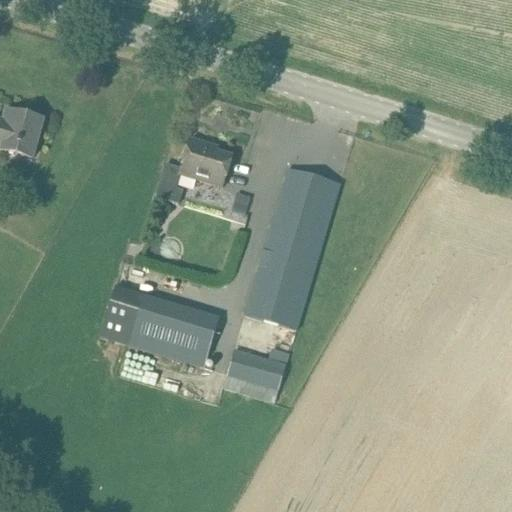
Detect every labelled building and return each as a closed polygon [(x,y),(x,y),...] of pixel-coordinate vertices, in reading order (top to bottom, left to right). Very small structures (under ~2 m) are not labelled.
[(9,123),(0,120),(0,151),(2,152),(1,155),(31,163),(42,121),(12,113),(9,123)] [(207,147),(190,142),(181,172),(179,177),(223,190),(232,159),(206,151),(207,147)] [(179,177),(181,172),(162,166),(152,201),(179,209),(183,194),(175,192),(179,177)] [(340,186),(288,171),(283,190),(244,321),(297,336),(340,186)] [(244,220),(249,201),(236,198),(231,216),(244,220)] [(115,292),(100,341),(203,372),(218,323),(115,292)] [(286,370),(234,355),(224,391),(276,406),(286,370)]
